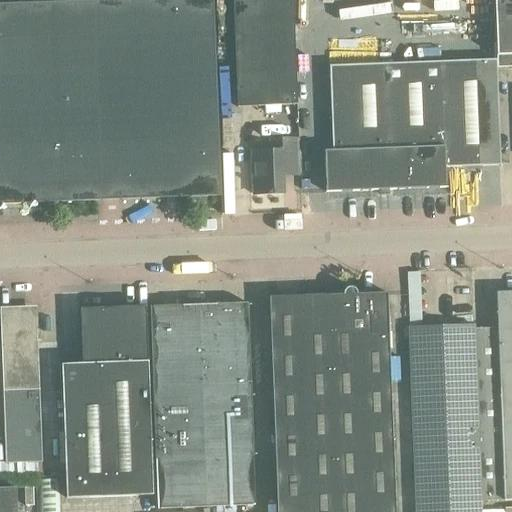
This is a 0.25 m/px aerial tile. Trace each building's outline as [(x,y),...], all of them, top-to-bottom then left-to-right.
[(0,0),(0,207),(221,198),(213,0),(166,0),(55,4),(54,0),(0,0)] [(293,0),(233,0),(238,109),(298,107),(293,0)] [(511,0),(494,0),(497,62),(497,72),(511,71),(511,0)] [(501,168),(497,72),(497,62),(330,69),(333,153),(325,153),(327,195),(414,191),(414,195),(423,195),(423,191),(447,190),(446,170),(501,168)] [(273,153),(254,154),(256,197),(286,196),(285,169),(299,168),(298,140),(273,141),(273,153)] [(270,299),(278,511),(396,511),(388,295),(357,296),(356,295),(356,293),(355,292),(354,291),(353,291),(351,290),(350,290),(348,290),(347,291),(346,292),(345,293),(344,294),(343,295),(343,297),(270,299)] [(498,330),(475,331),(474,331),(478,440),(468,441),(468,456),(479,456),(480,504),(481,504),(511,502),(511,294),(497,295),(498,330)] [(151,309),(156,462),(158,511),(256,507),(254,458),(249,306),(223,306),(151,309)] [(153,497),(147,309),(81,311),(83,366),(62,367),(67,501),(153,497)] [(4,393),(40,392),(37,315),(1,316),(4,393)] [(481,511),(481,504),(480,504),(479,456),(468,456),(468,441),(478,440),(474,331),(475,331),(475,328),(410,330),(416,511),(481,511)] [(43,465),(40,392),(4,393),(7,467),(43,465)] [(38,480),(38,511),(59,511),(59,480),(38,480)] [(0,511),(17,511),(16,489),(0,489),(0,511)]
